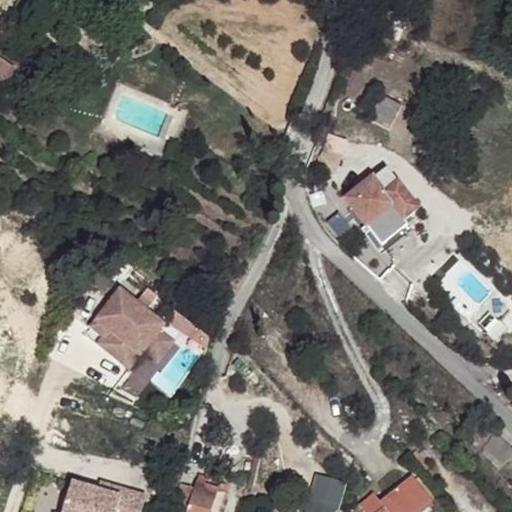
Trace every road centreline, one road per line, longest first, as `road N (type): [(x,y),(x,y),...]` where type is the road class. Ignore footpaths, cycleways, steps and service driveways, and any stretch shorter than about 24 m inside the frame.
road 1 (unclassified): [(428,341),(310,222),(294,173),(296,121),(318,77),(324,0)]
road 2 (unclassified): [(428,341),(511,427)]
